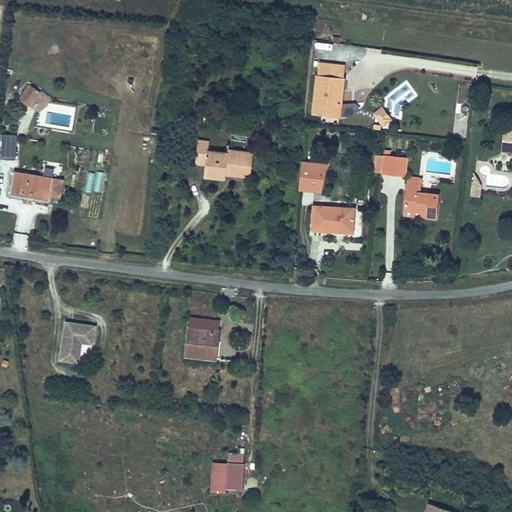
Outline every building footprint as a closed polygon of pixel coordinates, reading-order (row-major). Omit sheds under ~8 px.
[(344,77),(345,66),(319,63),(318,75),(344,77)] [(339,117),(344,77),(318,75),(313,113),(339,117)] [(28,106),(36,95),(34,93),(36,89),(29,84),(19,99),(28,106)] [(30,107),(40,92),(36,89),(34,93),(36,95),(28,106),(30,107)] [(391,120),(382,107),(374,114),(383,126),(391,120)] [(507,151),(509,138),(511,138),(511,132),(511,128),(505,128),(502,151),(507,151)] [(15,160),(16,134),(2,134),(1,159),(15,160)] [(251,173),(253,153),(228,150),(227,153),(208,151),(209,142),(198,141),(195,163),(206,164),(204,177),(225,179),(225,174),(226,170),(251,173)] [(404,175),(406,158),(393,156),(391,174),(404,175)] [(322,187),(325,168),(320,167),(316,186),(322,187)] [(50,195),(53,178),(13,172),(10,194),(25,197),(32,198),(49,201),(50,195)] [(436,218),(439,195),(420,192),(422,181),(420,181),(421,178),(416,177),(415,184),(407,183),(404,209),(427,211),(426,217),(436,218)] [(60,196),(63,180),(53,178),(50,195),(60,196)] [(479,197),(481,186),(478,186),(476,186),(477,184),(474,184),(473,184),(471,196),(479,197)] [(352,232),(354,208),(314,206),(313,230),(323,230),(323,228),(342,229),(342,232),(352,232)] [(426,217),(427,211),(404,209),(403,214),(426,217)] [(180,312),(176,347),(178,349),(208,352),(211,316),(209,314),(180,312)] [(89,319),(58,314),(53,353),(71,356),(74,336),(86,337),(89,319)] [(224,446),(214,446),(215,455),(216,481),(231,481),(230,441),(223,441),(224,446)] [(216,481),(215,455),(199,455),(200,485),(216,485),(216,481)] [(415,497),(410,511),(457,511),(458,511),(415,497)]
